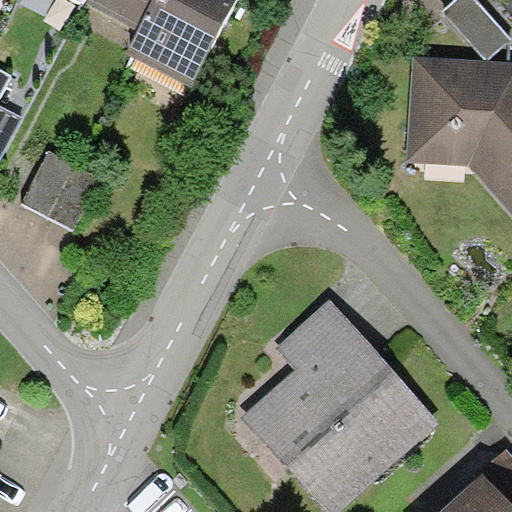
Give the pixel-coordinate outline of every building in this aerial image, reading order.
[(171,0),(85,0),(83,6),(139,35),(156,0),(160,0),(169,4),(171,0)] [(192,91),(240,0),(171,0),(169,4),(160,0),(156,0),(139,35),(128,57),(192,91)] [(511,64),(410,58),(403,165),(468,166),(511,218),(511,64)] [(0,96),(8,80),(0,75),(0,151),(14,122),(0,115),(0,96)] [(95,180),(43,155),(18,206),(70,231),(95,180)] [(430,418),(325,302),(272,350),(292,372),(245,415),(330,509),(430,418)] [(511,511),(511,502),(486,475),(445,511),(511,511)]
